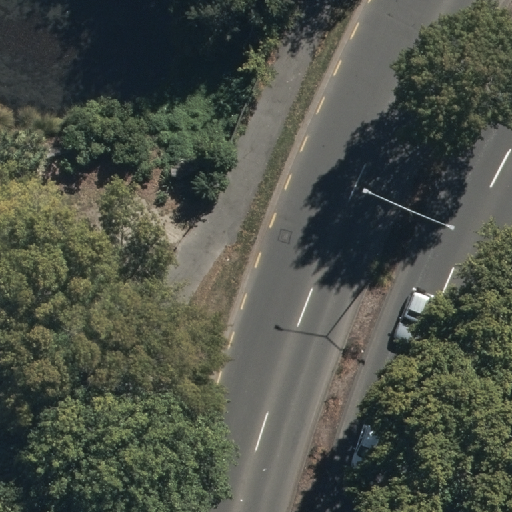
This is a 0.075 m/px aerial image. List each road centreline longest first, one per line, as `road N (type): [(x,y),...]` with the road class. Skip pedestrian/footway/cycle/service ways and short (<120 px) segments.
road 1 (primary): [(242,511),(318,279),(451,0)]
road 2 (primary): [(511,150),(443,298),(371,511)]
